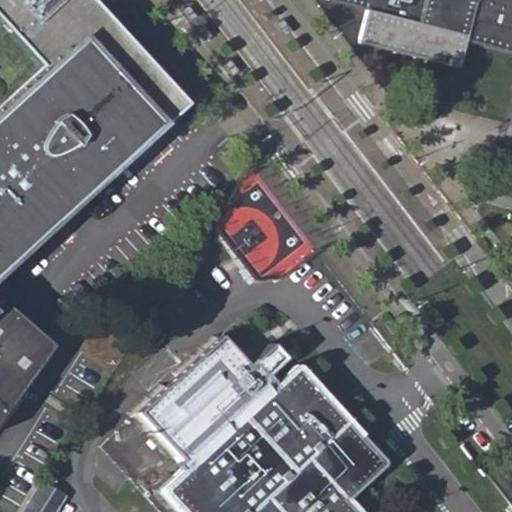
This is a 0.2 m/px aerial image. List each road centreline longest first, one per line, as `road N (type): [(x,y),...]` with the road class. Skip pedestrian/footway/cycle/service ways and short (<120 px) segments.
road 1 (residential): [(152,0),(388,309),(448,358),(511,442)]
road 2 (unknown): [(384,407),(338,345),(295,309),(248,305),(228,312),(89,459),(95,511)]
road 3 (residential): [(511,315),(467,242),(278,0)]
